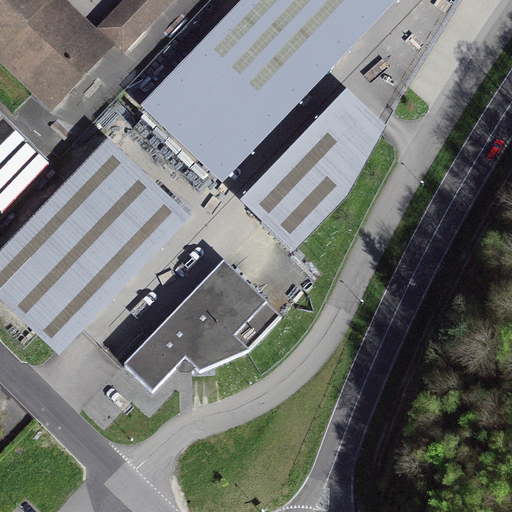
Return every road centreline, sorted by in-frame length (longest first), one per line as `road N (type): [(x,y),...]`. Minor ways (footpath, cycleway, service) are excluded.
road 1 (residential): [(511,26),(419,169),(324,349),(247,412),(166,443),(126,482)]
road 2 (primary): [(511,106),(446,217),(347,420),(321,511)]
road 3 (track): [(511,171),(461,248),(374,456),(368,511)]
road 4 (residential): [(126,482),(0,358)]
